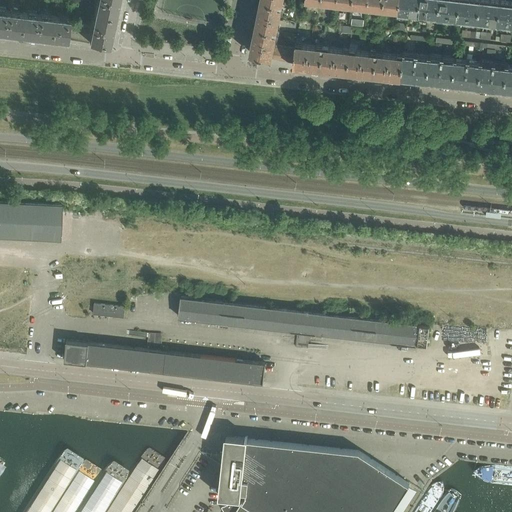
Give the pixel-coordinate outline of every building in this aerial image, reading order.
[(97,0),(96,11),(116,15),(118,0),(97,0)] [(282,3),(266,0),(261,0),(259,12),(280,17),(282,3)] [(399,0),(383,0),(383,8),(392,9),(392,7),(399,8),(399,0)] [(410,0),(399,0),(399,8),(398,13),(408,14),(410,0)] [(420,0),(410,0),(408,14),(418,15),(420,0)] [(430,0),(420,0),(418,15),(428,16),(430,0)] [(440,0),(430,0),(428,16),(438,17),(440,0)] [(449,0),(440,0),(438,17),(448,18),(449,0)] [(459,0),(449,0),(448,18),(457,19),(459,0)] [(469,0),(459,0),(457,19),(467,21),(469,0)] [(480,0),(469,0),(467,21),(478,22),(480,0)] [(490,0),(480,0),(478,22),(488,23),(490,0)] [(500,0),(490,0),(488,23),(498,24),(500,0)] [(510,0),(500,0),(498,24),(508,25),(510,0)] [(0,30),(21,33),(23,12),(0,9),(0,30)] [(74,20),(72,36),(110,44),(111,37),(116,15),(96,11),(94,22),(74,20)] [(23,12),(21,33),(51,36),(53,16),(23,12)] [(280,17),(259,12),(256,26),(277,30),(280,17)] [(53,16),(51,36),(67,38),(67,35),(71,36),(72,36),(74,20),(70,20),(70,18),(53,16)] [(350,25),(364,26),(365,18),(351,17),(350,25)] [(398,21),(398,22),(397,29),(405,30),(406,23),(398,21)] [(277,30),(256,26),(254,39),(275,43),(277,30)] [(275,43),(254,39),(251,53),(272,57),(275,43)] [(296,42),(296,47),(293,61),(293,63),(307,65),(309,44),(296,42)] [(296,47),(275,43),(272,57),(293,61),(296,47)] [(323,45),(309,44),(307,65),(321,67),(323,45)] [(337,47),(323,45),(321,67),(334,68),(337,47)] [(350,49),(337,47),(334,68),(347,70),(350,49)] [(363,50),(350,49),(347,70),(361,71),(363,50)] [(377,52),(363,50),(361,71),(374,73),(377,52)] [(390,54),(377,52),(374,73),(388,74),(390,54)] [(478,85),(481,63),(467,61),(468,53),(461,53),(460,61),(455,60),(452,82),(478,85)] [(403,55),(390,54),(388,74),(401,76),(403,55)] [(403,54),(403,55),(401,76),(426,79),(429,57),(403,54)] [(455,60),(429,57),(426,79),(452,82),(455,60)] [(506,66),(481,63),(478,85),(504,88),(506,66)] [(0,236),(60,239),(62,208),(62,204),(0,200),(0,236)] [(320,313),(195,298),(182,297),(180,317),(317,333),(320,313)] [(94,303),(93,313),(124,317),(125,307),(94,303)] [(420,324),(320,313),(317,333),(418,344),(420,324)] [(430,325),(420,324),(418,344),(427,345),(430,325)] [(166,351),(88,342),(67,340),(65,359),(164,371),(166,351)] [(253,362),(166,351),(164,371),(251,381),(253,362)] [(265,363),(253,362),(251,381),(263,382),(265,363)] [(248,438),(248,436),(245,437),(245,438),(227,436),(226,441),(227,444),(228,446),(229,448),(226,455),(225,455),(221,492),(220,492),(219,494),(241,497),(242,489),(246,490),(246,494),(240,503),(237,502),(235,502),(232,502),(230,502),(228,503),(226,504),(222,506),(225,511),(390,511),(409,483),(359,450),(248,438)]
